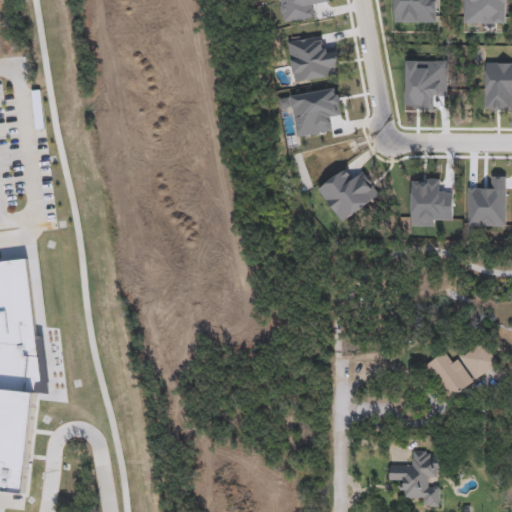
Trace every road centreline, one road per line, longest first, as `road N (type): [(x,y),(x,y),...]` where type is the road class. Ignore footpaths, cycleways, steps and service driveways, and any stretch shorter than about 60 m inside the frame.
road 1 (residential): [(338,511),(340,356)]
road 2 (residential): [(363,0),(396,143)]
